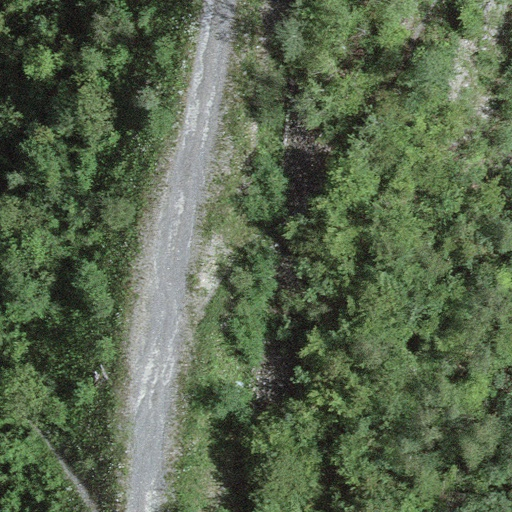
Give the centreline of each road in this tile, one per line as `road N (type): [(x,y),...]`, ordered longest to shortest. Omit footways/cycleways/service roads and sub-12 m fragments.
road 1 (track): [(221,0),(140,511)]
road 2 (track): [(0,380),(88,511)]
